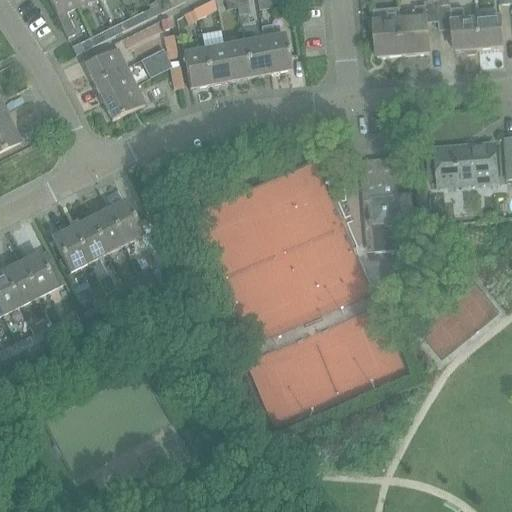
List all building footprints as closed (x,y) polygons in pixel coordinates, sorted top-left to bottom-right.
[(77,11),(71,0),(47,0),(65,36),(67,41),(76,37),(66,16),(77,11)] [(71,0),(77,11),(98,1),(97,0),(71,0)] [(173,9),(170,2),(168,0),(155,0),(153,1),(157,8),(149,12),(153,20),(160,16),(173,9)] [(183,0),(173,0),(170,2),(173,9),(185,4),(183,0)] [(435,0),(436,3),(436,8),(450,7),(449,0),(435,0)] [(511,0),(499,0),(500,8),(511,7),(511,0)] [(416,20),(401,21),(404,59),(429,57),(425,7),(415,8),(416,20)] [(203,9),(193,14),(198,24),(207,19),(203,9)] [(479,52),(476,22),(465,23),(463,11),(451,12),(455,54),(466,53),(468,58),(476,57),(478,53),(479,52)] [(153,20),(149,12),(130,21),(134,30),(146,23),(153,20)] [(404,59),(401,21),(384,23),(383,12),(373,13),(377,61),(404,59)] [(198,24),(193,14),(183,19),(188,29),(198,24)] [(501,19),(476,22),(479,52),(503,50),(501,19)] [(134,30),(130,21),(111,31),(115,39),(134,30)] [(188,29),(176,33),(181,55),(194,52),(188,29)] [(262,30),(264,42),(271,77),(291,73),(284,38),(274,40),(272,29),(262,30)] [(115,39),(111,31),(91,41),(95,49),(115,39)] [(164,42),(166,53),(176,51),(174,40),(164,42)] [(95,49),(91,41),(80,46),(84,54),(95,49)] [(264,42),(244,46),(250,81),(271,77),(264,42)] [(244,46),(224,49),(230,85),(250,81),(244,46)] [(224,49),(204,53),(210,88),(230,85),(224,49)] [(166,53),(168,63),(178,62),(176,51),(166,53)] [(85,68),(95,88),(127,72),(117,52),(85,68)] [(163,53),(141,63),(150,81),(172,70),(168,63),(163,53)] [(210,88),(204,53),(183,57),(190,92),(210,88)] [(95,88),(104,106),(136,90),(127,72),(95,88)] [(170,74),(174,94),(184,93),(180,72),(170,74)] [(136,90),(104,106),(112,124),(144,108),(136,90)] [(6,116),(0,118),(0,155),(20,145),(6,116)] [(437,158),(439,178),(440,190),(497,185),(494,147),(466,150),(466,155),(437,158)] [(360,164),(363,196),(371,196),(372,201),(371,201),(376,256),(417,252),(412,196),(398,197),(395,162),(360,164)] [(107,214),(105,214),(123,249),(143,240),(125,205),(114,210),(112,207),(105,210),(107,214)] [(89,223),(88,223),(105,258),(123,249),(105,214),(96,219),(94,216),(87,219),(89,223)] [(71,232),(69,233),(87,267),(105,258),(88,223),(78,228),(76,225),(69,228),(71,232)] [(87,267),(69,233),(60,237),(58,234),(51,237),(53,241),(70,276),(87,267)] [(18,263),(20,266),(37,301),(64,288),(52,263),(51,264),(51,265),(44,268),(38,257),(27,263),(25,259),(18,263)] [(7,268),(1,272),(20,310),(37,301),(20,266),(9,272),(7,268)] [(0,315),(2,319),(20,310),(1,272),(0,272),(0,315)] [(153,275),(141,282),(146,292),(158,285),(153,275)] [(435,333),(456,356),(511,306),(511,301),(493,281),(435,333)] [(146,292),(141,282),(128,288),(133,298),(146,292)] [(117,293),(105,299),(110,310),(122,303),(117,293)] [(398,298),(399,306),(416,304),(416,295),(397,297),(397,298),(398,298)] [(110,310),(105,299),(92,305),(98,316),(110,310)] [(69,320),(51,329),(55,337),(73,328),(69,320)] [(51,329),(33,337),(37,346),(55,337),(51,329)] [(33,337),(15,346),(19,354),(37,346),(33,337)] [(15,346),(0,353),(0,363),(19,354),(15,346)]
